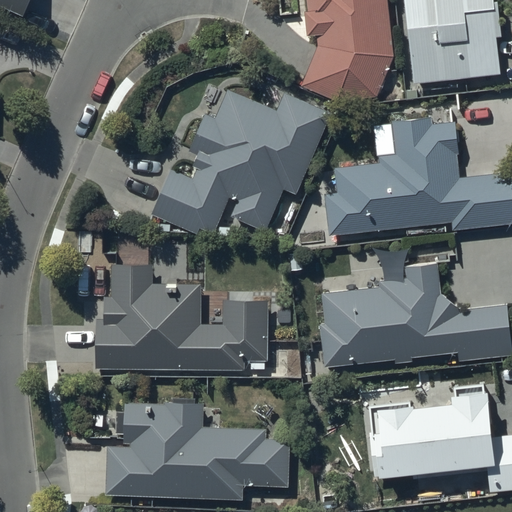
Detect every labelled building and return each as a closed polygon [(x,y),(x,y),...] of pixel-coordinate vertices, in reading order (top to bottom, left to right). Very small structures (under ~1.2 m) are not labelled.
[(0,0),(0,3),(24,15),(30,0),(0,0)] [(388,0),(307,0),(308,8),(304,9),(307,37),(318,36),(319,46),(301,84),(337,100),(379,95),(394,57),(388,0)] [(495,0),(406,0),(415,82),(502,73),(498,35),(504,35),(500,0),(496,1),(495,0)] [(196,180),(174,170),(154,214),(200,234),(202,230),(214,235),(231,197),(237,200),(230,217),(267,233),(287,189),(297,194),(333,113),(287,92),(278,111),(230,90),(217,118),(209,114),(193,150),(200,153),(195,165),(201,167),(196,180)] [(433,114),(392,118),(396,154),(380,155),(381,162),(337,167),(340,194),(327,195),(331,233),(454,221),(455,228),(511,222),(511,171),(459,177),(457,154),(460,153),(456,121),(434,123),(433,114)] [(154,263),(112,263),(112,296),(105,296),(105,317),(97,317),(97,368),(246,368),(246,359),(268,359),(268,300),(225,300),(225,323),(202,323),(202,283),(187,283),(187,277),(167,277),(167,283),(155,283),(154,263)] [(381,287),(324,291),(326,323),(320,323),(325,367),(396,359),(396,362),(413,361),(413,355),(459,350),(460,360),(511,354),(511,346),(507,303),(461,308),(460,307),(460,306),(459,306),(459,305),(458,305),(458,304),(457,304),(457,303),(456,303),(456,302),(455,302),(454,301),(453,301),(453,300),(452,300),(452,299),(451,299),(450,298),(449,298),(448,297),(447,297),(446,296),(445,296),(444,295),(443,295),(442,295),(442,294),(441,294),(438,263),(406,265),(407,277),(380,279),(381,287)] [(372,438),(375,476),(484,466),(486,492),(511,490),(511,434),(489,437),(485,390),(480,391),(479,385),(449,387),(450,396),(448,396),(449,403),(407,406),(407,401),(365,405),(368,438),(372,438)] [(109,446),(107,493),(243,497),(243,484),(290,485),(292,440),(266,439),(267,429),(220,427),(220,409),(205,409),(206,403),(166,402),(166,403),(127,402),(126,411),(117,411),(116,432),(125,433),(125,442),(132,442),(132,446),(109,446)]
